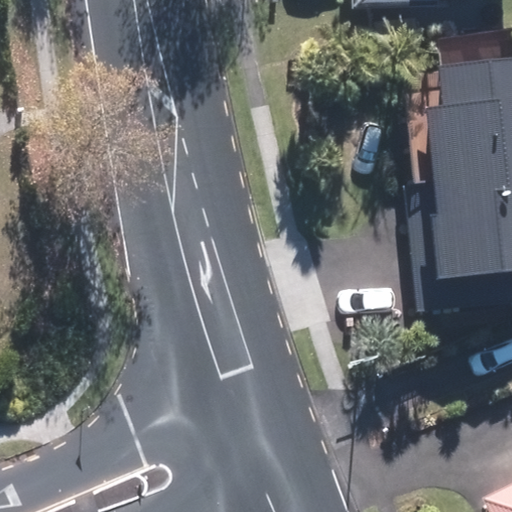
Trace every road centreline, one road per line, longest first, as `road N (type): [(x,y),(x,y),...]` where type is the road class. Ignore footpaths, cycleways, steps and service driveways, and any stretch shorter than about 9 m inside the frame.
road 1 (tertiary): [(141,0),(173,163),(238,378)]
road 2 (tertiary): [(0,489),(65,444),(238,378)]
road 3 (tertiary): [(238,378),(280,494)]
